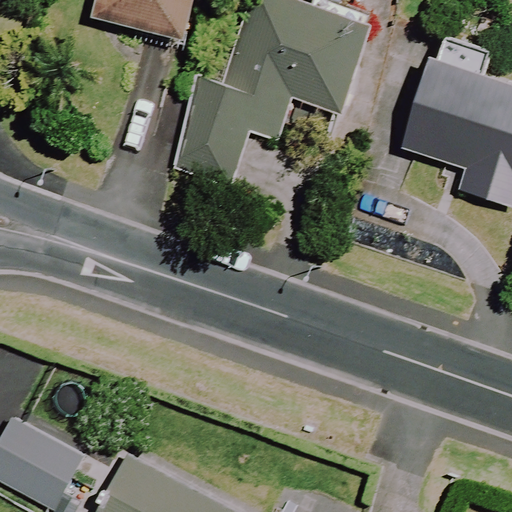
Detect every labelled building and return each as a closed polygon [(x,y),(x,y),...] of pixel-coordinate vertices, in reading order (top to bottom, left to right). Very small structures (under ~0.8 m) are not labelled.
[(88,0),(83,19),(186,46),(198,0),(88,0)] [(371,30),(278,0),(257,0),(227,98),(204,90),(177,175),(234,193),(252,136),(282,146),(295,104),(343,120),(371,30)] [(511,210),(511,70),(508,69),(503,85),(487,80),(496,54),(444,37),(407,151),(468,171),(461,193),(511,210)] [(56,511),(83,460),(11,424),(0,446),(0,485),(52,511),(56,511)] [(225,511),(129,462),(103,511),(225,511)]
